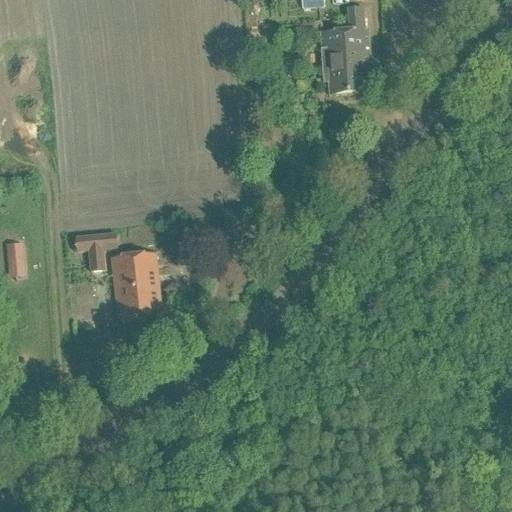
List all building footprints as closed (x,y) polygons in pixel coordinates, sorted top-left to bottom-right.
[(306,0),(306,11),(329,12),(329,0),(306,0)] [(371,73),(369,33),(366,34),(365,14),(350,15),(351,34),(324,36),(326,74),(329,74),(329,85),(332,85),(333,98),(360,97),(359,90),(367,90),(367,73),(371,73)] [(314,80),(298,81),(299,94),(315,93),(314,80)] [(76,241),(77,256),(88,255),(90,275),(106,274),(104,253),(118,252),(117,236),(76,241)] [(155,258),(112,262),(119,325),(154,321),(153,316),(162,316),(155,258)]
